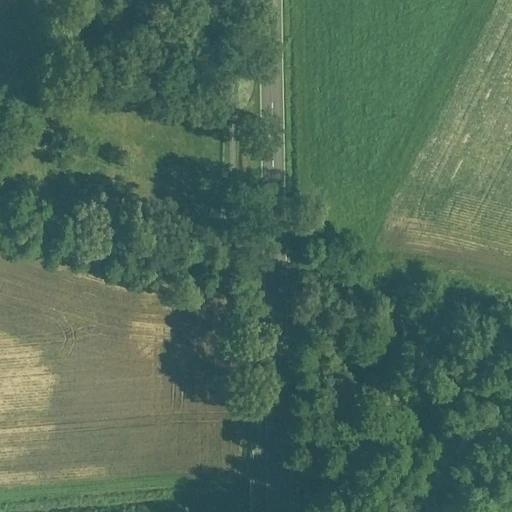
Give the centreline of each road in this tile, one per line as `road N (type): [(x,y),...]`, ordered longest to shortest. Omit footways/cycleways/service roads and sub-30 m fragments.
road 1 (secondary): [(277,511),(272,0)]
road 2 (unknown): [(0,138),(88,0)]
